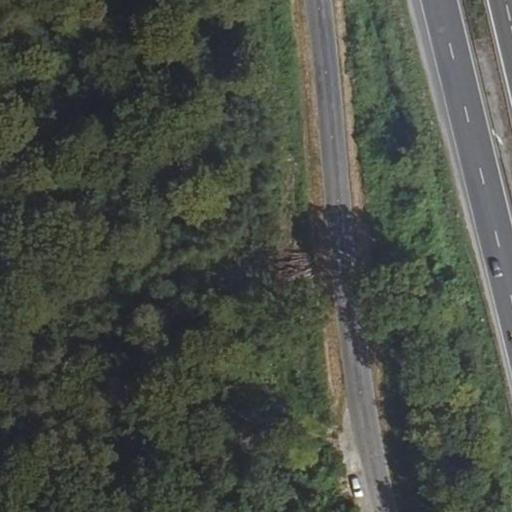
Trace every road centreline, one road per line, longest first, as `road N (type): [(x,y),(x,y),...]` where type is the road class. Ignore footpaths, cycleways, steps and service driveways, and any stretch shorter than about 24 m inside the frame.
road 1 (tertiary): [(376,511),(314,0)]
road 2 (trunk): [(438,0),(511,299)]
